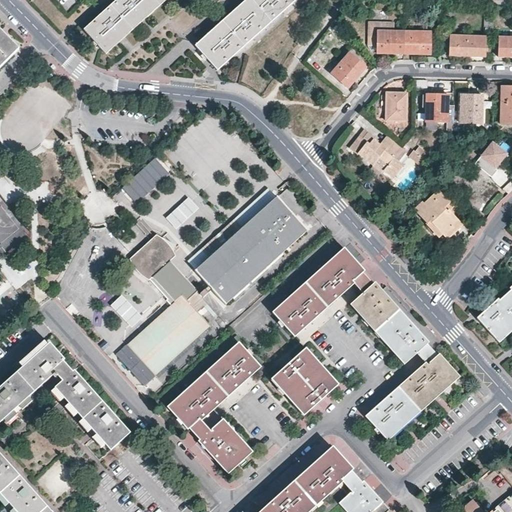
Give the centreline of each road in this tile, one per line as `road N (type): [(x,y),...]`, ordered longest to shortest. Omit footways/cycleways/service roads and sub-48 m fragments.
road 1 (residential): [(302,168),(242,104),(111,86),(78,72),(6,0)]
road 2 (residential): [(231,507),(57,321)]
road 3 (residential): [(511,74),(396,72),(379,80),(302,168)]
road 4 (residential): [(332,418),(404,484),(508,397)]
road 5 (residential): [(435,314),(302,168)]
road 6 (residential): [(332,418),(378,378),(324,321)]
road 7 (residential): [(511,205),(435,314)]
